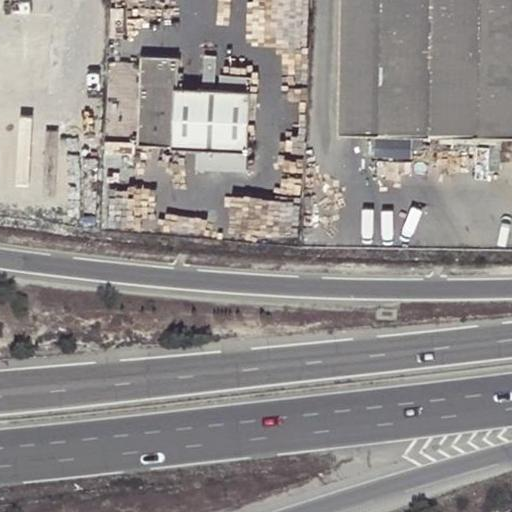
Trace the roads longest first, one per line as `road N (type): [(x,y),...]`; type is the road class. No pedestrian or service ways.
road 1 (trunk): [(511,335),(0,394)]
road 2 (trunk): [(511,287),(350,289),(0,259)]
road 3 (trunk): [(0,461),(369,416)]
road 4 (primary): [(0,440),(369,416)]
road 5 (trunk): [(326,511),(511,452)]
road 6 (trunk): [(369,416),(511,397)]
